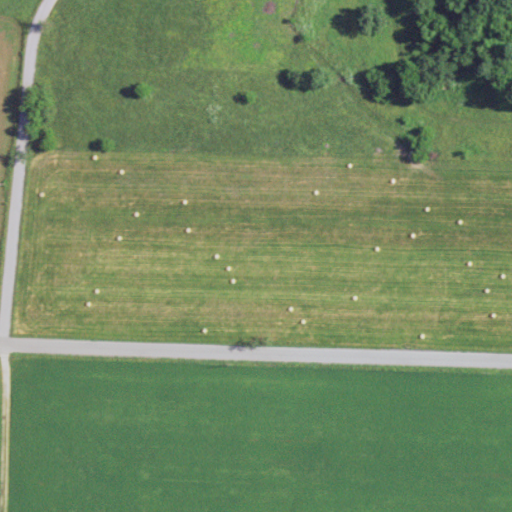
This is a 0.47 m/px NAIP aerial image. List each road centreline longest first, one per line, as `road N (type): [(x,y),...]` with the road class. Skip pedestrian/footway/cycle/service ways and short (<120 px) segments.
road 1 (residential): [(511,361),(0,344)]
road 2 (residential): [(2,345),(30,53),(51,0)]
